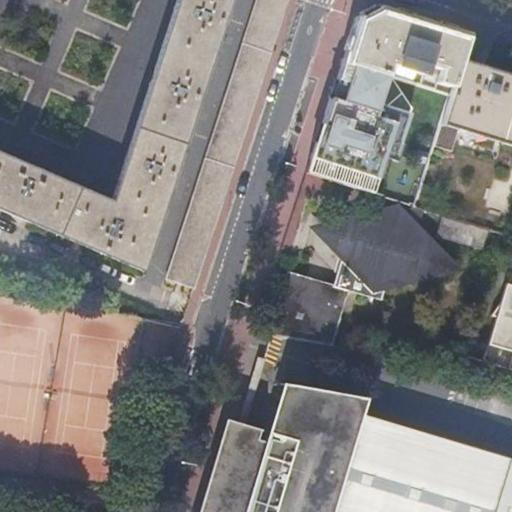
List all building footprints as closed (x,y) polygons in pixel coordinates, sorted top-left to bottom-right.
[(177,0),(112,200),(0,152),(0,206),(142,268),(229,0),(177,0)] [(256,0),(166,277),(195,286),(287,0),(256,0)] [(449,95),(460,61),(468,33),(390,9),(379,5),(356,16),(346,45),(341,62),(386,75),(414,84),(449,95)] [(413,207),(496,232),(511,236),(511,77),(480,68),(473,65),(469,64),(460,61),(449,95),(413,207)] [(334,83),(305,174),(373,195),(385,159),(390,160),(396,143),(399,144),(408,113),(377,103),(386,75),(341,62),(338,71),(334,83)] [(396,162),(402,145),(396,143),(390,160),(396,162)] [(388,160),(385,159),(373,195),(377,196),(388,160)] [(333,285),(347,292),(381,302),(384,291),(450,274),(454,262),(398,205),(354,216),(347,238),(341,260),(333,285)] [(309,228),(341,260),(347,238),(354,216),(309,228)] [(333,285),(300,275),(288,271),(269,335),(278,336),(331,345),(347,292),(333,285)] [(511,285),(505,283),(499,303),(490,316),(494,317),(488,337),(511,344),(511,352),(507,369),(511,370),(511,285)] [(490,511),(505,462),(360,419),(353,437),(344,435),(355,397),(288,384),(272,434),(269,443),(257,440),(260,430),(241,424),(232,421),(204,511),(490,511)] [(269,443),(272,434),(260,430),(257,440),(269,443)] [(511,511),(511,464),(505,462),(490,511),(511,511)]
